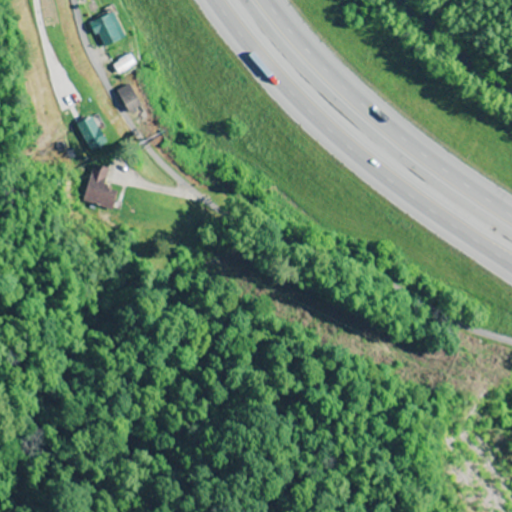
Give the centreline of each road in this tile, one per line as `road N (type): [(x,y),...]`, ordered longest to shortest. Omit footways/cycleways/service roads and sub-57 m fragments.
road 1 (trunk): [(209,0),(328,135),(511,270)]
road 2 (trunk): [(511,222),(348,106),(251,0)]
